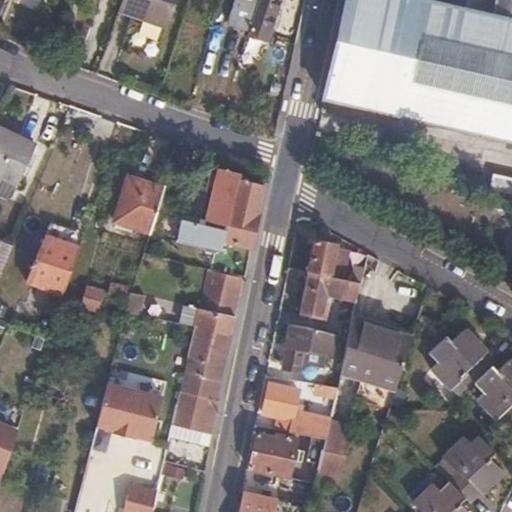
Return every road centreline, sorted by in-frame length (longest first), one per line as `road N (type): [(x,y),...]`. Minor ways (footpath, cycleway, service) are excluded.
road 1 (residential): [(276,198),(216,511)]
road 2 (residential): [(0,56),(283,166)]
road 3 (residential): [(511,313),(276,198)]
road 4 (residential): [(322,0),(283,166)]
